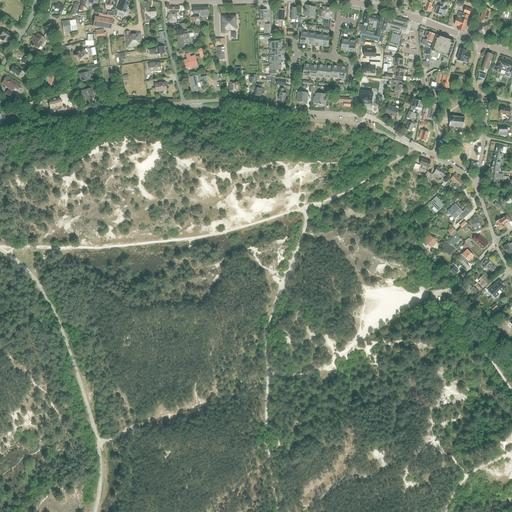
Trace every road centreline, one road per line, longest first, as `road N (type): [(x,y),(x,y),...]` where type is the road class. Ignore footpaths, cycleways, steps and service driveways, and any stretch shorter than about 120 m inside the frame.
road 1 (residential): [(182,104),(230,100),(358,114),(434,156)]
road 2 (residential): [(34,8),(52,22),(80,116),(122,103),(182,104)]
